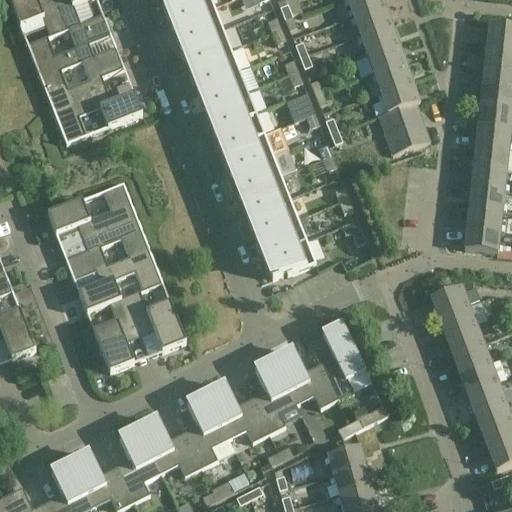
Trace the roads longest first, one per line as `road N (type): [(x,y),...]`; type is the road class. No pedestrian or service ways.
road 1 (residential): [(124,0),(259,346)]
road 2 (residential): [(431,259),(459,2)]
road 3 (residential): [(449,511),(455,469),(393,289)]
road 4 (residential): [(93,426),(10,213)]
road 5 (residential): [(259,346),(93,426)]
road 6 (residential): [(93,426),(28,456),(0,383)]
road 7 (residential): [(259,346),(393,289)]
